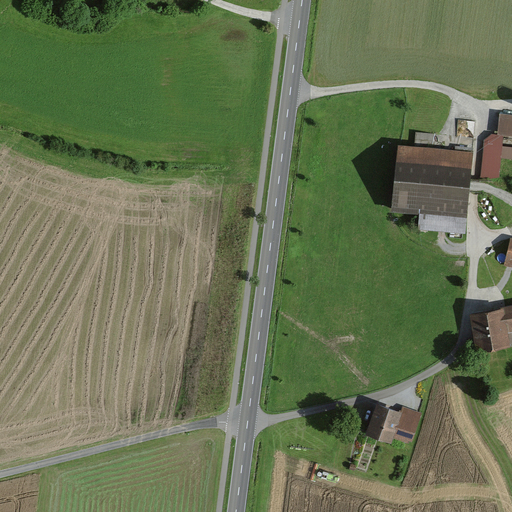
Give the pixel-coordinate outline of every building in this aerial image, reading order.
[(480,176),(499,179),(501,155),(511,155),(511,111),(503,111),(501,132),(485,130),(480,176)] [(473,149),(398,140),(390,210),(419,214),(417,227),(463,232),(473,149)] [(511,302),(471,310),(475,332),(478,349),(511,342),(511,302)] [(395,414),(375,407),(367,431),(387,438),(389,433),(395,414)] [(395,414),(389,433),(409,440),(418,414),(398,407),(395,414)]
